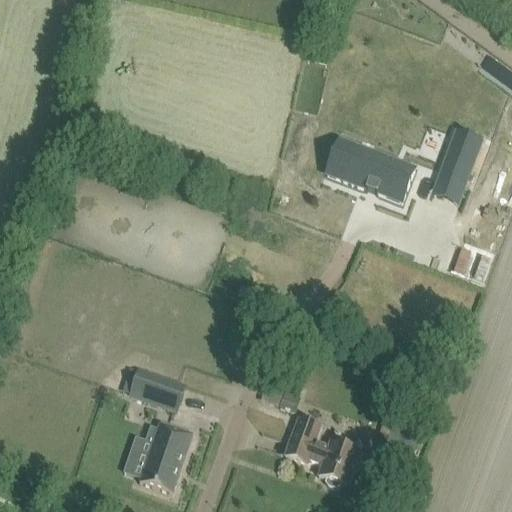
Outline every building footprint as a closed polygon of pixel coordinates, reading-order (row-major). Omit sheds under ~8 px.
[(458,136),(452,151),(476,160),(482,145),(458,136)] [(356,150),(343,184),(367,193),(366,195),(367,195),(368,194),(377,197),(377,199),(378,199),(379,198),(403,207),(415,173),(356,150)] [(452,151),(441,181),(465,190),(476,160),(452,151)] [(298,221),(310,173),(287,167),(275,215),(298,221)] [(313,212),(309,224),(320,228),(325,216),(313,212)] [(140,375),(131,399),(178,415),(186,390),(140,375)] [(289,389),(280,412),(296,417),(301,402),(299,401),(302,394),(289,389)] [(416,446),(422,428),(396,419),(390,437),(416,446)] [(299,423),(292,441),(286,460),(309,468),(310,464),(323,469),(319,480),(328,483),(327,487),(330,491),(335,492),(340,491),(341,488),(349,491),(354,476),(357,477),(363,458),(331,446),(327,458),(314,453),(322,431),(299,423)] [(161,426),(140,487),(173,498),(194,438),(161,426)]
